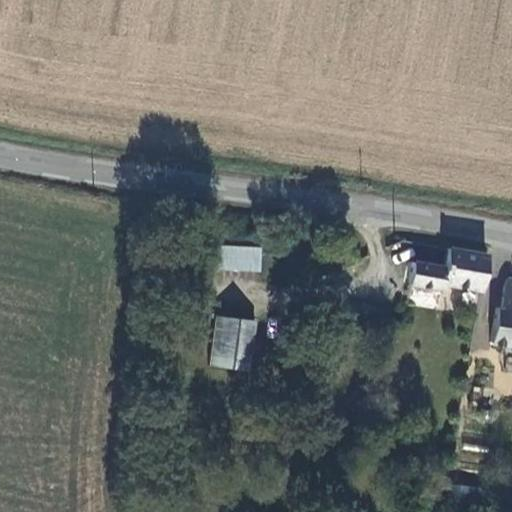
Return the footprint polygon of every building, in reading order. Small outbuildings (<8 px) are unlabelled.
[(261,272),(262,246),(221,245),(220,270),(261,272)] [(441,287),(479,294),(485,255),(445,247),(442,266),(424,264),(408,262),(406,291),(438,293),(441,287)] [(502,302),(498,302),(496,308),(491,348),(511,349),(511,278),(506,277),(502,302)] [(247,371),(254,322),(213,316),(206,366),(247,371)] [(481,503),(482,487),(446,485),(445,500),(481,503)]
